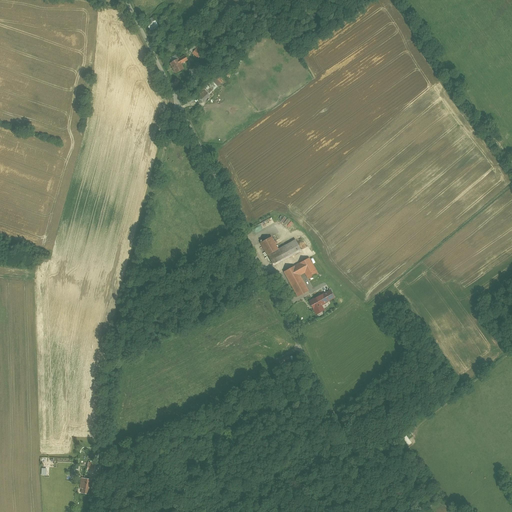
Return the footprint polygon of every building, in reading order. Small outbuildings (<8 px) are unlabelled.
[(155,21),(154,21),(153,17),(146,20),(153,34),(160,30),(155,21)] [(199,45),(198,46),(194,44),(189,51),(199,58),(205,50),(199,45)] [(185,55),(178,59),(170,63),(176,73),(184,69),(181,64),(188,60),(185,55)] [(213,80),(203,89),(208,93),(217,85),(213,80)] [(208,93),(203,89),(197,95),(203,102),(210,96),(208,93)] [(278,249),(271,237),(261,242),(268,255),(278,250),(278,249)] [(278,249),(278,250),(284,260),(301,250),(296,240),(278,249)] [(278,250),(268,255),(273,266),(284,260),(278,250)] [(309,258),(300,263),(294,266),(299,275),(300,275),(305,272),(309,280),(318,274),(309,258)] [(294,266),(284,272),(290,282),(297,278),(297,277),(299,275),(294,266)] [(300,275),(299,275),(297,277),(297,278),(290,282),(298,297),(308,291),(300,275)] [(330,289),(308,301),(316,315),(325,310),(322,306),(329,302),(328,302),(335,298),(330,289)] [(292,354),(284,358),(288,366),(295,362),(292,354)] [(400,440),(403,445),(409,441),(406,436),(400,440)] [(91,479),(82,478),(80,485),(81,485),(80,488),(82,488),(82,493),(89,494),(91,479)]
